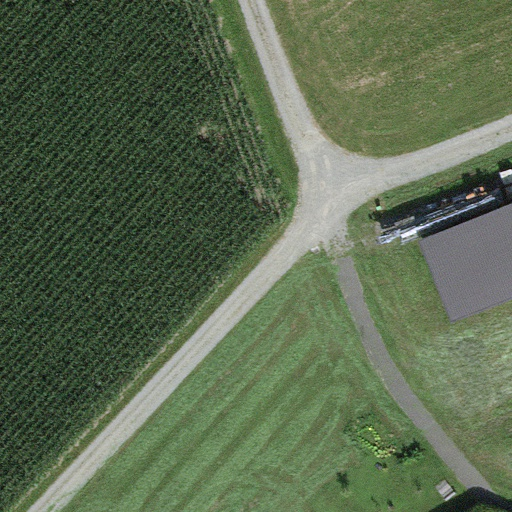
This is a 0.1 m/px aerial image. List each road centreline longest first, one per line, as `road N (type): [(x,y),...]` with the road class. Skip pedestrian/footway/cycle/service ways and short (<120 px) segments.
road 1 (track): [(40,511),(336,203),(511,129)]
road 2 (track): [(336,203),(261,0)]
